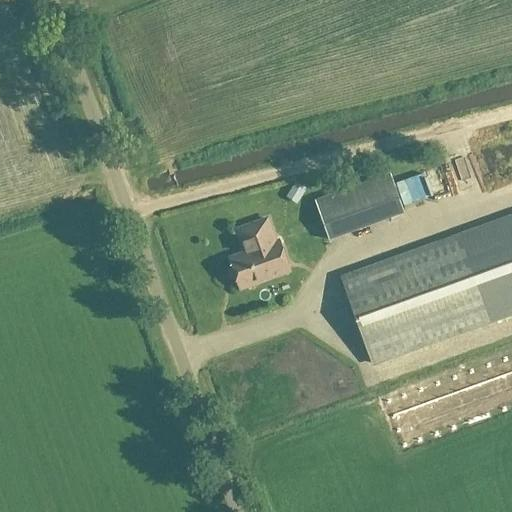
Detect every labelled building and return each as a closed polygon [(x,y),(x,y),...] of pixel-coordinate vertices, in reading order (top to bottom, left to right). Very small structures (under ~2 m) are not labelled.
[(474,142),(481,163),(511,153),(511,133),(511,130),(474,142)] [(315,201),(328,238),(404,212),(390,174),(315,201)] [(294,183),(287,194),(299,201),(305,190),(294,183)] [(511,217),(339,279),(370,367),(511,315),(511,217)] [(266,218),(237,228),(245,252),(229,257),(240,287),(289,269),(278,239),(275,241),(266,218)]
